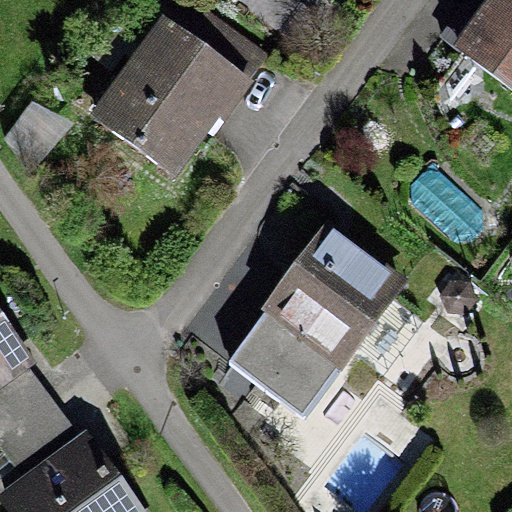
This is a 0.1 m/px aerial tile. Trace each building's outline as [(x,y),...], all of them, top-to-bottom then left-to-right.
[(511,0),(464,66),(511,101),(511,0)] [(268,87),(179,25),(105,132),(195,193),(268,87)] [(407,291),(326,233),(231,367),(312,424),(407,291)] [(0,325),(0,409),(41,377),(0,325)] [(144,511),(98,449),(11,511),(144,511)]
